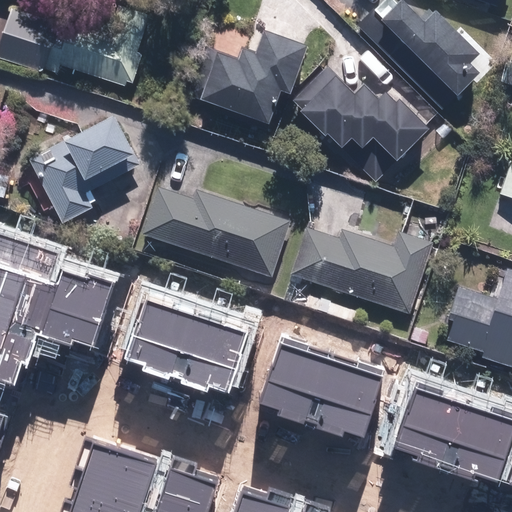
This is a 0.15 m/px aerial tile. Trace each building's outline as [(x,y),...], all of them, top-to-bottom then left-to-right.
[(407,0),(402,0),(385,18),(375,8),(358,25),(442,108),(480,70),(471,61),(480,52),(437,10),(428,20),(407,0)] [(145,51),(140,49),(150,17),(123,8),(112,43),(73,31),(75,26),(15,6),(0,53),(59,72),(62,64),(127,84),(130,78),(136,80),(145,51)] [(257,48),(243,44),(239,55),(219,48),(203,97),(273,121),(284,88),(294,92),(310,43),(264,27),(257,48)] [(511,52),(503,82),(511,84),(511,52)] [(328,65),(294,100),(378,182),(431,128),(390,88),(381,98),(365,83),(356,92),(328,65)] [(33,157),(66,220),(93,206),(91,202),(97,199),(86,179),(138,152),(117,113),(33,157)] [(511,161),(502,192),(511,195),(511,161)] [(0,197),(3,199),(12,176),(0,171),(0,197)] [(263,203),(260,211),(197,189),(194,196),(161,185),(145,230),(279,277),(300,216),(263,203)] [(411,313),(434,240),(400,230),(396,244),(343,228),(340,237),(311,227),(294,275),(411,313)] [(511,267),(508,266),(499,296),(459,284),(449,315),(456,317),(449,338),(511,357),(511,267)] [(0,328),(0,395),(98,428),(121,357),(52,334),(48,345),(0,328)] [(133,420),(147,377),(123,369),(110,412),(133,420)] [(379,420),(365,415),(338,490),(377,504),(389,471),(478,502),(474,511),(511,511),(511,504),(511,500),(511,439),(500,435),(495,447),(473,439),(466,457),(450,451),(462,418),(389,392),(379,420)] [(6,434),(0,451),(0,463),(61,483),(70,455),(6,434)]
